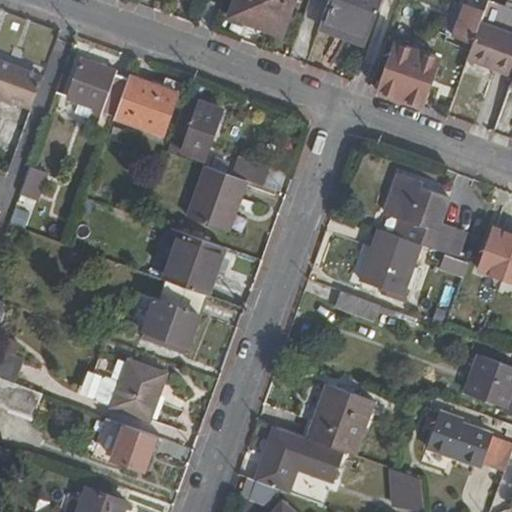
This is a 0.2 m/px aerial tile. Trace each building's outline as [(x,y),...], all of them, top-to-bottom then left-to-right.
[(240,0),(241,0),(236,14),(284,32),(291,12),(295,13),(299,3),(295,1),(295,0),(240,0)] [(339,31),(367,41),(381,0),(328,0),(317,32),(336,39),(339,31)] [(461,36),(479,42),(487,21),(491,10),(483,7),(472,3),(461,36)] [(479,42),(473,60),(511,73),(511,30),(487,21),(479,42)] [(336,39),(364,48),(367,41),(339,31),(336,39)] [(394,43),(376,91),(424,108),(441,60),(394,43)] [(134,77),(135,77),(120,72),(121,69),(88,57),(74,97),(97,105),(94,115),(104,119),(107,110),(121,114),(134,77)] [(37,107),(48,76),(0,58),(0,111),(5,96),(37,107)] [(121,114),(120,117),(166,134),(183,85),(161,77),(158,86),(134,77),(121,114)] [(221,110),(199,102),(182,151),(204,159),(221,110)] [(255,178),(266,182),(271,164),(245,155),(240,173),(255,178)] [(240,173),(212,163),(194,214),(233,228),(242,201),(247,201),(255,178),(240,173)] [(431,248),(458,257),(466,234),(439,224),(449,198),(422,189),(425,182),(398,172),(383,214),(399,220),(394,234),(431,248)] [(242,201),(233,228),(238,230),(247,201),(242,201)] [(170,241),(182,245),(187,231),(175,226),(170,241)] [(511,236),(491,229),(475,275),(511,288),(511,236)] [(394,235),(380,230),(362,282),(386,290),(384,294),(407,302),(411,292),(405,290),(421,245),(394,235)] [(209,292),(226,245),(187,231),(182,245),(170,278),(209,292)] [(215,294),(232,247),(226,245),(209,292),(213,293),(215,294)] [(170,278),(168,277),(148,335),(196,352),(198,347),(195,345),(206,313),(213,293),(209,292),(170,278)] [(381,307),(341,292),(335,308),(375,323),(379,313),(381,307)] [(11,301),(0,296),(0,319),(5,317),(11,301)] [(397,320),(399,313),(381,307),(379,313),(397,320)] [(0,347),(0,374),(21,383),(29,359),(0,347)] [(511,366),(480,355),(466,396),(505,410),(508,408),(511,409),(511,366)] [(156,418),(171,377),(133,363),(126,383),(112,378),(106,380),(101,392),(104,398),(119,403),(119,405),(156,418)] [(21,383),(0,374),(0,405),(37,419),(46,392),(21,383)] [(336,382),(314,439),(348,451),(363,457),(383,401),(336,382)] [(431,446),(509,475),(511,466),(511,437),(467,421),(467,418),(446,410),(442,419),(433,415),(429,424),(439,428),(431,446)] [(150,470),(163,434),(111,416),(97,456),(130,467),(131,463),(150,470)] [(314,439),(282,427),(263,480),(294,491),(303,467),(338,479),(348,451),(314,439)] [(13,460),(17,448),(6,444),(2,456),(13,460)] [(397,469),(395,468),(397,502),(430,506),(429,480),(397,469)] [(89,485),(79,511),(129,511),(133,502),(89,485)]
